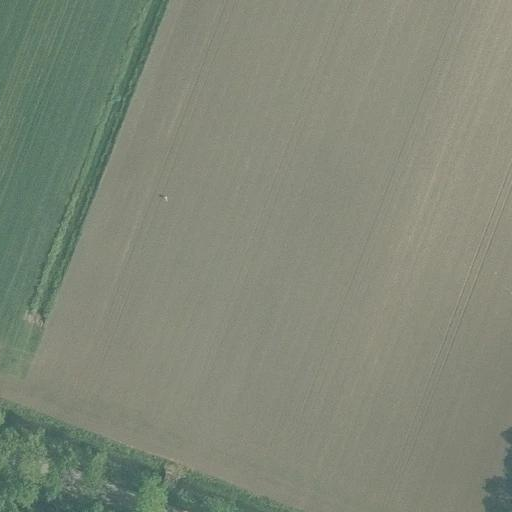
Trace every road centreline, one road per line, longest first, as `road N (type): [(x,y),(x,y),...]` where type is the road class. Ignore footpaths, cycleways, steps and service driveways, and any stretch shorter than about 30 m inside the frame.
road 1 (track): [(0,385),(181,447),(160,511)]
road 2 (tertiary): [(146,511),(0,454)]
